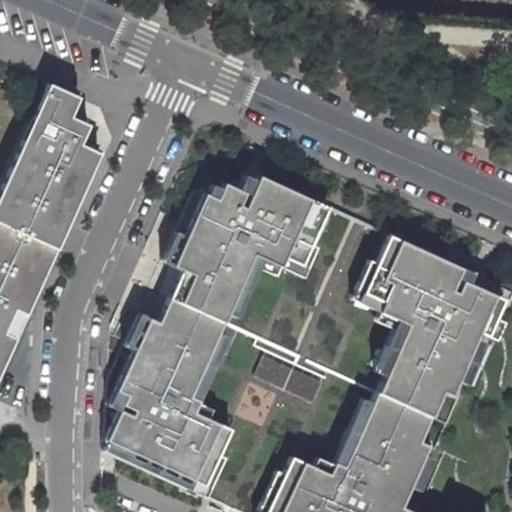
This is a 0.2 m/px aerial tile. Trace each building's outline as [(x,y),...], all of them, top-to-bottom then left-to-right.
[(75,100),(45,86),(0,182),(0,364),(96,157),(76,148),(84,128),(66,120),(75,100)] [(330,206),(261,175),(259,180),(248,175),(241,189),(226,183),(219,198),(207,193),(174,264),(184,269),(171,297),(226,321),(256,254),(283,266),(287,257),(304,265),(330,206)] [(472,270),(387,232),(361,290),(381,299),(377,308),(406,321),(375,389),(429,413),(441,388),(449,392),(478,328),(487,332),(503,296),(467,280),(472,270)] [(123,408),(106,446),(200,490),(228,428),(212,421),(216,412),(189,400),(226,321),(171,297),(158,324),(149,320),(110,403),(123,408)] [(286,454),(260,511),(406,511),(408,509),(398,506),(427,443),(418,439),(429,413),(375,389),(339,466),(310,453),(306,463),(286,454)]
